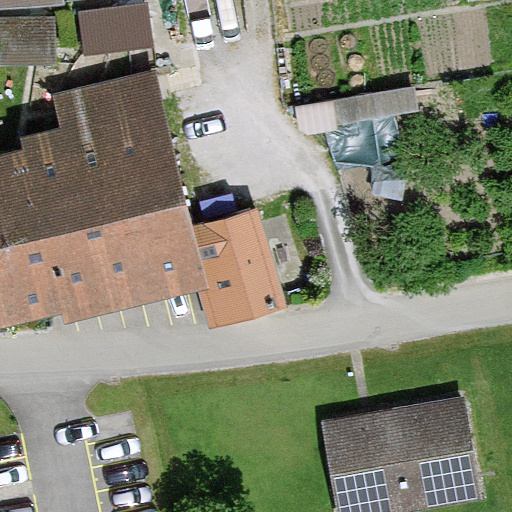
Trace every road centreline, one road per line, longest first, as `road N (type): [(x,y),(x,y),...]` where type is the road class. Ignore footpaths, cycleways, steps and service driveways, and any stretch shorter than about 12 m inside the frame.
road 1 (residential): [(0,359),(179,356),(511,298)]
road 2 (unknown): [(75,511),(55,358)]
